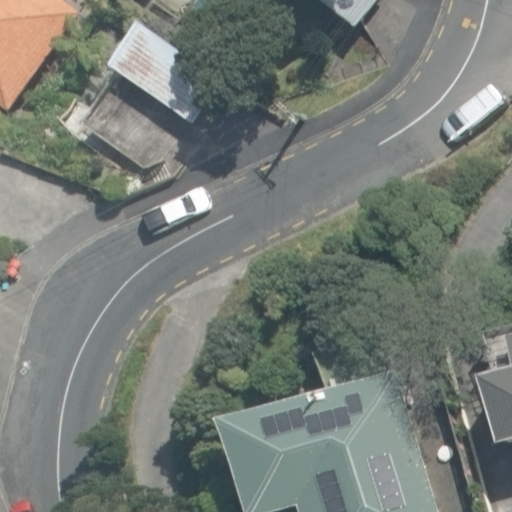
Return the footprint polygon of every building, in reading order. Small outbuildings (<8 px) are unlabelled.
[(0,0),(0,101),(12,111),(89,16),(68,0),(0,0)] [(325,0),(363,29),(385,0),(325,0)] [(126,72),(198,126),(230,83),(158,29),(126,72)] [(305,511),(309,511),(444,511),(401,372),(232,424),(258,511),(305,511)] [(511,375),(498,379),(511,433),(511,375)]
